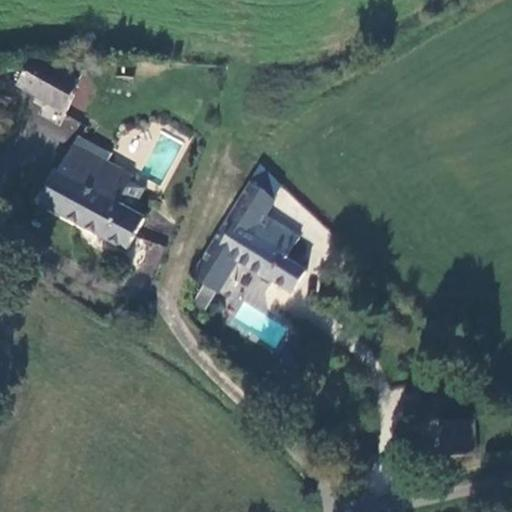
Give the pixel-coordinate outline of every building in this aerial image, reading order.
[(77,82),(34,58),(20,86),(57,110),(77,82)] [(80,138),(76,147),(109,165),(114,155),(80,138)] [(109,165),(76,147),(48,205),(129,250),(146,219),(135,213),(119,204),(131,182),(134,177),(109,165)] [(274,195),(264,185),(250,176),(190,271),(217,288),(237,256),(271,277),(272,275),(292,288),(306,266),(286,253),(299,233),(264,211),(274,195)] [(119,204),(135,213),(147,191),(131,182),(119,204)] [(472,453),(472,437),(441,440),(442,457),(472,453)]
